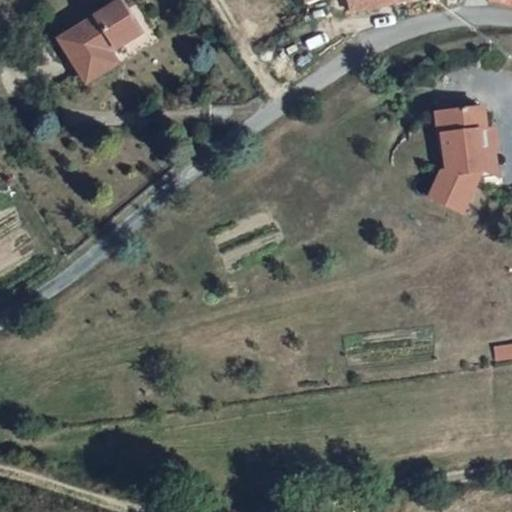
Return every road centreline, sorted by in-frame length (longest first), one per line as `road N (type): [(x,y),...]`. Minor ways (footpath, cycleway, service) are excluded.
road 1 (unclassified): [(511,19),(465,17),(386,38),(331,69),(60,281),(0,318)]
road 2 (track): [(295,511),(511,464)]
road 3 (track): [(136,511),(0,469)]
